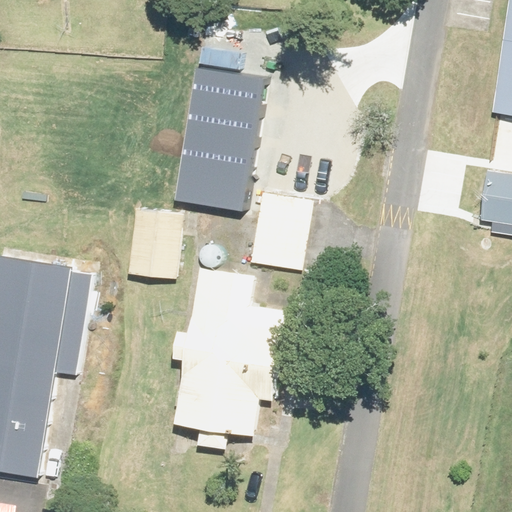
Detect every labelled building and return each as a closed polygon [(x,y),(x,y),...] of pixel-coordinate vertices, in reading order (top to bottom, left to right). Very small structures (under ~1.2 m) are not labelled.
[(511,15),(500,110),(511,112),(511,15)] [(265,77),(195,66),(174,202),(244,213),(265,77)] [(317,193),(272,187),(262,260),(307,266),(317,193)] [(0,469),(45,477),(79,267),(5,255),(0,286),(0,469)] [(266,274),(216,268),(194,430),(275,441),(292,311),(261,307),(266,274)]
